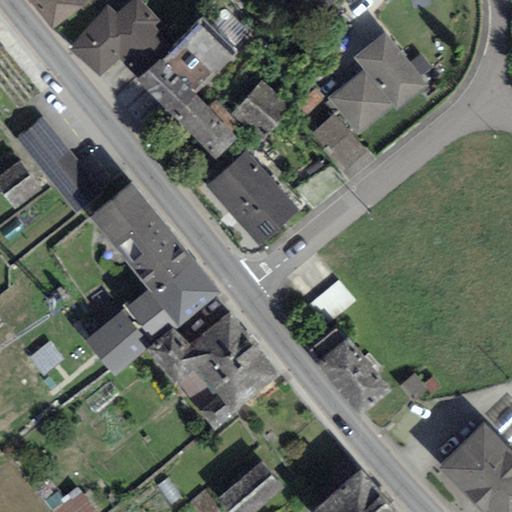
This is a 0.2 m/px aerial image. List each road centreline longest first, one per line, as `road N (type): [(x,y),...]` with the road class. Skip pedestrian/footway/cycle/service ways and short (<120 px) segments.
road 1 (secondary): [(5,0),(241,294)]
road 2 (residential): [(241,294),(483,101)]
road 3 (secondary): [(241,294),(433,511)]
